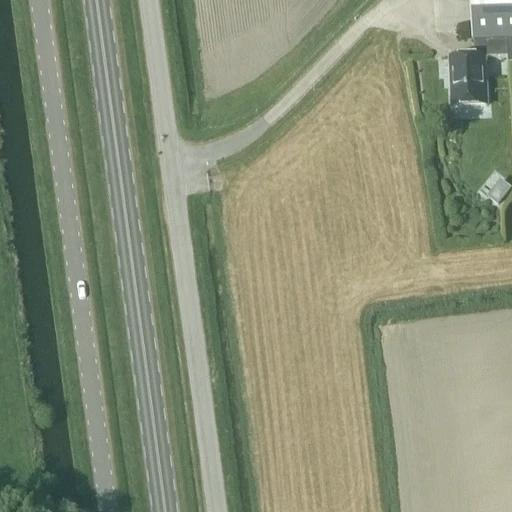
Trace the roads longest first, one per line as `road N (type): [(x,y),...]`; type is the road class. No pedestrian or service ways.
road 1 (primary): [(164,511),(95,0)]
road 2 (unclassified): [(107,511),(38,0)]
road 3 (unclassified): [(148,0),(217,511)]
